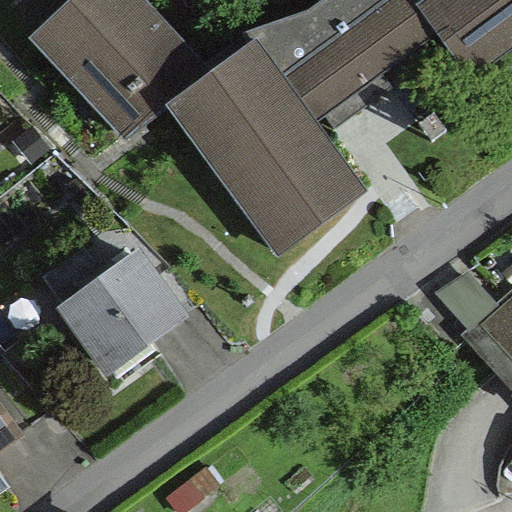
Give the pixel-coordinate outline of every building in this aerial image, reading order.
[(151,0),(77,0),(32,39),(122,142),(168,109),(216,74),(151,0)] [(350,0),(258,44),(316,123),(441,32),(423,7),(432,0),(350,0)] [(511,0),(432,0),(423,7),(441,32),(474,78),(511,50),(511,0)] [(216,74),(168,109),(277,259),(367,193),(316,123),(258,44),(216,74)] [(186,320),(138,252),(54,311),(102,379),(186,320)] [(511,301),(466,342),(504,383),(511,375),(511,301)] [(0,493),(5,490),(0,482),(0,461),(21,447),(0,417),(0,493)]
